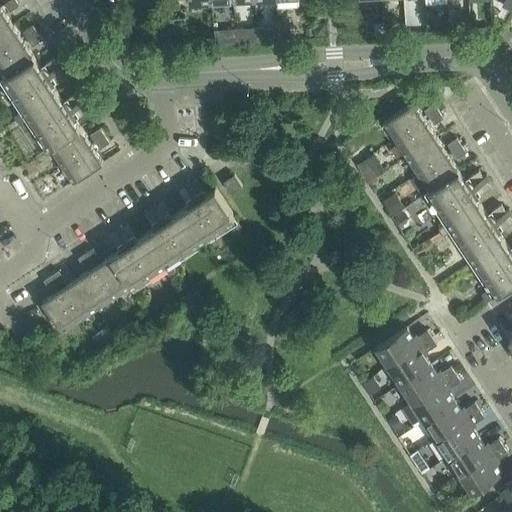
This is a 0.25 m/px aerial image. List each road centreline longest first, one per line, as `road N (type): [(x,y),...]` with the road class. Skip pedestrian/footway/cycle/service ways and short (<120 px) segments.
road 1 (tertiary): [(511,99),(482,68),(456,63),(168,75)]
road 2 (residential): [(0,275),(35,255),(39,230),(167,148),(168,75)]
road 3 (residential): [(511,409),(465,333),(511,302)]
road 4 (tertiary): [(168,75),(134,73),(99,55),(68,0)]
